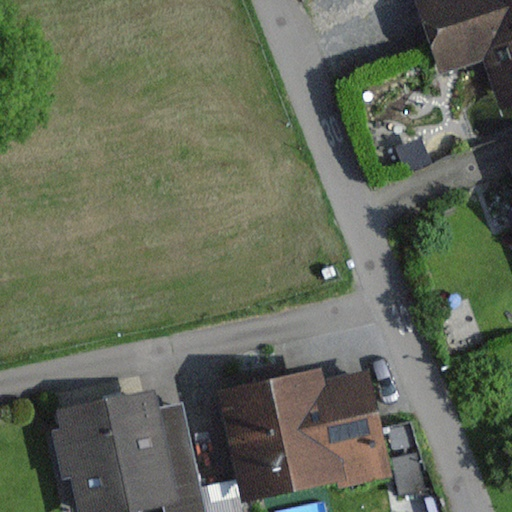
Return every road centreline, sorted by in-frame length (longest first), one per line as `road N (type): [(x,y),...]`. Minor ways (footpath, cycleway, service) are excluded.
road 1 (residential): [(0,388),(403,302)]
road 2 (residential): [(403,302),(286,0)]
road 3 (residential): [(485,511),(403,302)]
